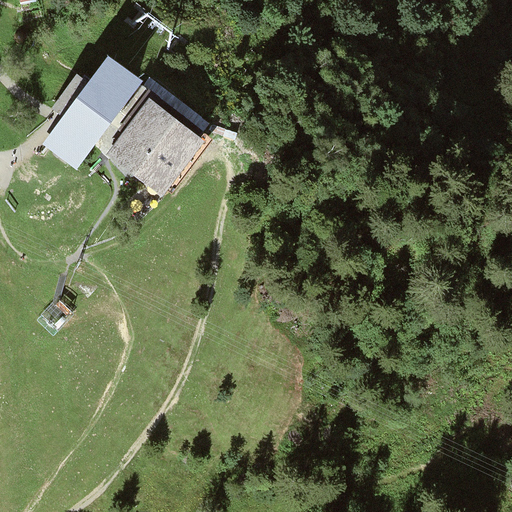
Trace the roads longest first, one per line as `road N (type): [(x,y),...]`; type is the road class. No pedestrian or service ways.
road 1 (track): [(79,257),(137,231),(206,156),(223,157),(230,172),(204,315),(174,393),(116,472),(73,511)]
road 2 (track): [(27,511),(94,421),(123,361),(118,302)]
